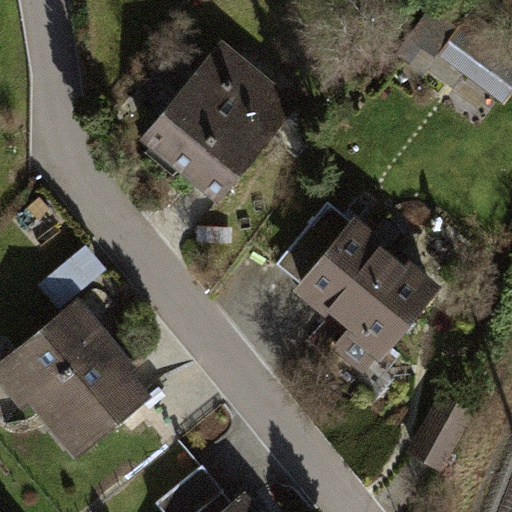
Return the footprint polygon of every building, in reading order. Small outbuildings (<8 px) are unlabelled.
[(511,36),(470,21),(452,73),(511,94),(511,36)] [(172,105),(141,141),(220,207),(303,108),(225,42),(172,105)] [(303,285),(353,224),(328,203),(277,265),(303,285)] [(303,285),(298,291),(348,332),(334,349),(364,374),(377,358),(386,365),(448,289),(406,256),(359,217),(353,224),(303,285)] [(88,245),(40,284),(60,308),(108,269),(88,245)] [(84,300),(0,367),(0,379),(23,408),(29,404),(76,462),(155,400),(134,373),(139,369),(127,354),(84,300)] [(441,396),(410,451),(445,470),(475,415),(441,396)] [(205,466),(158,502),(166,511),(197,511),(225,491),(205,466)] [(255,511),(245,499),(229,511),(255,511)]
